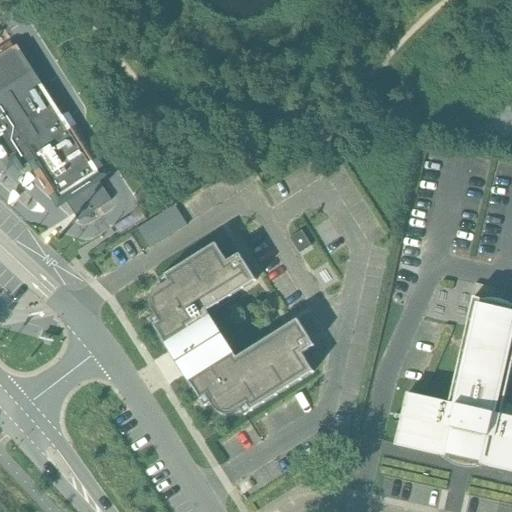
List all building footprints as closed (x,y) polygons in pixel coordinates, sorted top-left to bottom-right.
[(0,142),(7,154),(10,159),(16,155),(24,169),(29,166),(36,162),(59,199),(63,196),(67,202),(74,214),(79,221),(95,211),(99,209),(111,201),(101,185),(97,179),(99,178),(97,175),(100,173),(95,165),(94,166),(77,139),(78,139),(74,131),(72,132),(55,106),(21,53),(22,52),(21,51),(17,46),(14,48),(13,49),(0,57),(0,142)] [(175,206),(138,229),(149,247),(186,224),(177,210),(175,206)] [(302,230),(290,238),(299,254),(312,246),(302,230)] [(190,370),(184,374),(205,407),(211,403),(212,406),(215,408),(217,410),(220,412),(223,413),(226,414),(229,414),(232,414),(235,413),(238,412),(241,410),(245,416),(314,372),(302,354),(315,346),(298,320),(237,358),(208,312),(256,281),(240,254),(228,262),(216,244),(159,279),(163,285),(160,286),(157,288),(155,290),(153,293),(151,295),(150,298),(150,302),(150,305),(151,308),(152,311),(154,313),(156,316),(150,319),(171,352),(176,348),(190,370)] [(454,458),(481,465),(511,471),(511,417),(501,415),(511,366),(511,306),(474,298),(449,403),(407,394),(400,426),(396,443),(454,458)]
